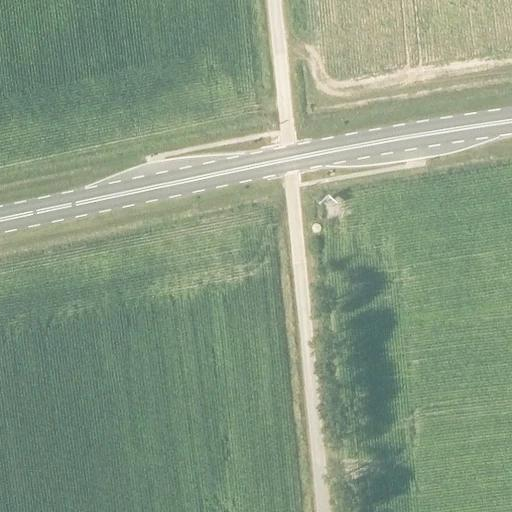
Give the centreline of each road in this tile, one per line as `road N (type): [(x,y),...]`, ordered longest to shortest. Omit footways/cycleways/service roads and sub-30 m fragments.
road 1 (unclassified): [(289,161),(323,511)]
road 2 (primary): [(0,221),(289,161)]
road 3 (primary): [(289,161),(511,123)]
road 4 (unclassified): [(289,161),(273,0)]
